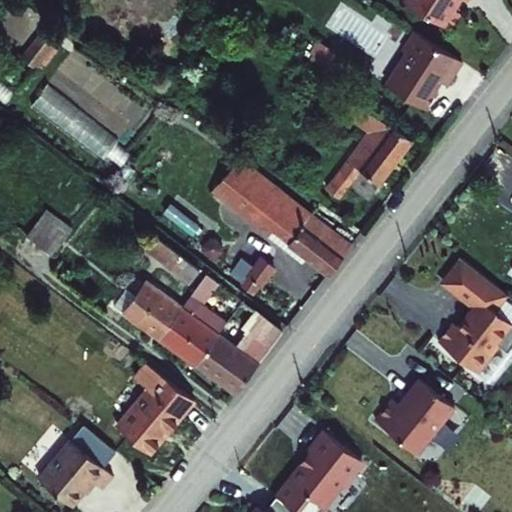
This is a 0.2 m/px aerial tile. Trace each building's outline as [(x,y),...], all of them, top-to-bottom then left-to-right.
[(409,0),(407,3),(454,32),(465,15),(458,11),(464,0),(409,0)] [(50,30),(32,57),(44,65),(62,38),(50,30)] [(465,64),(419,35),(406,54),(410,56),(390,87),(429,112),(440,94),(438,93),(444,84),(450,88),(465,64)] [(34,105),(108,155),(123,133),(49,83),(34,105)] [(332,198),(327,204),(336,210),(351,188),(371,203),(413,145),(361,108),(352,121),(370,134),(327,194),(332,198)] [(217,193),(258,225),(262,220),(305,252),(332,273),(355,243),(244,158),(217,193)] [(176,198),(168,211),(197,228),(204,216),(176,198)] [(53,212),(34,237),(47,246),(66,222),(53,212)] [(262,220),(258,225),(301,257),(305,252),(262,220)] [(77,230),(66,222),(47,246),(58,255),(77,230)] [(79,232),(77,230),(58,255),(60,256),(79,232)] [(162,239),(152,253),(192,284),(188,289),(192,292),(197,287),(195,286),(206,271),(162,239)] [(281,270),(266,258),(252,274),(255,276),(247,286),(256,294),(264,284),(268,287),(281,270)] [(502,294),(457,260),(439,284),(470,308),(467,312),(466,313),(464,314),(464,315),(463,316),(462,318),(462,319),(462,320),(456,329),(449,324),(434,343),(472,372),(495,341),(505,350),(511,340),(511,327),(490,311),(502,294)] [(211,279),(189,310),(166,342),(202,369),(226,337),(234,327),(209,307),(223,287),(211,279)] [(136,292),(122,310),(166,342),(189,310),(158,286),(147,300),(136,292)] [(242,349),(226,337),(202,369),(239,396),(288,334),(263,315),(251,330),(253,335),(242,349)] [(122,431),(156,457),(200,401),(153,365),(140,380),(153,390),(122,431)] [(446,402),(410,375),(390,401),(384,396),(367,418),(409,450),(446,402)] [(354,458),(316,430),(301,449),(302,454),(304,456),(297,465),(293,465),(282,480),(318,506),(334,485),(338,488),(351,471),(347,467),(354,458)] [(45,483),(78,508),(96,485),(107,494),(119,478),(76,444),(45,483)] [(291,511),(269,495),(257,510),(259,511),(291,511)]
